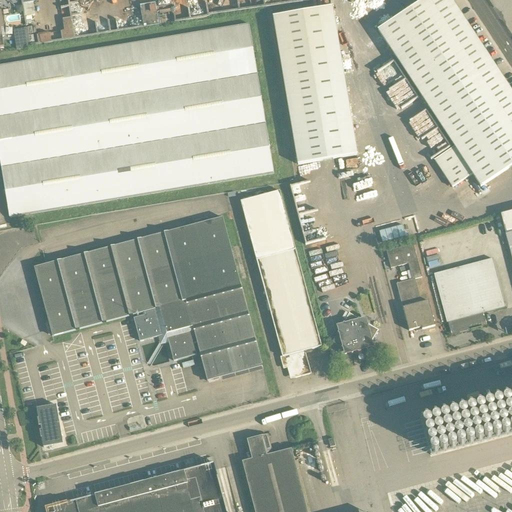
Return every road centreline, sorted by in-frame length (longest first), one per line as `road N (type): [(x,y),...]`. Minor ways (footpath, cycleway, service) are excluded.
road 1 (unclassified): [(10,477),(511,346)]
road 2 (unknown): [(402,375),(367,257),(380,141),(363,52)]
